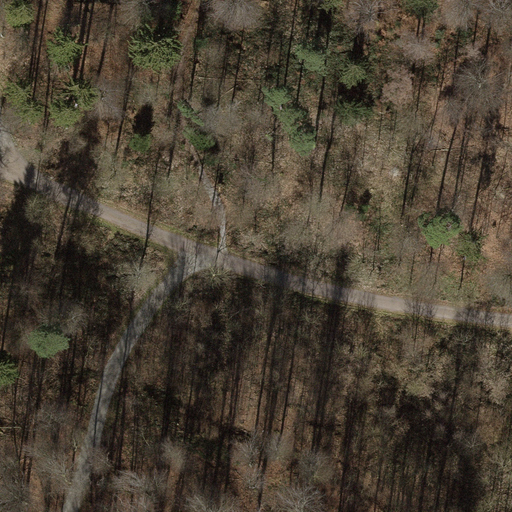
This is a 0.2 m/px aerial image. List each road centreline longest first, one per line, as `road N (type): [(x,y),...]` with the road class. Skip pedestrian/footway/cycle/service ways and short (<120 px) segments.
road 1 (track): [(10,165),(202,254),(399,304),(511,321)]
road 2 (track): [(59,511),(97,400),(151,302),(202,254)]
